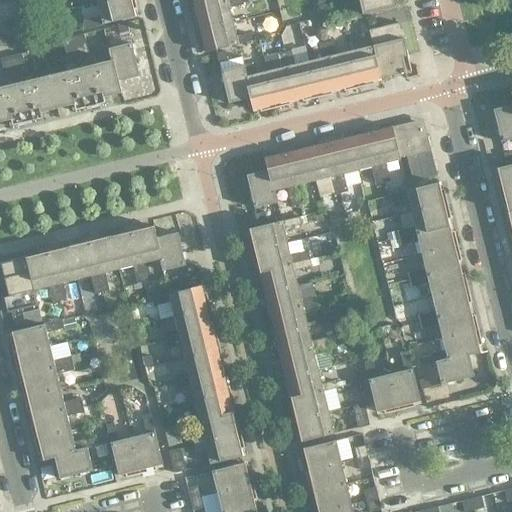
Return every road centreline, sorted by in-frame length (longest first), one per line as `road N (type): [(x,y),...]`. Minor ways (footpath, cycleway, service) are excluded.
road 1 (residential): [(446,88),(197,147),(161,0)]
road 2 (residential): [(511,350),(446,88)]
